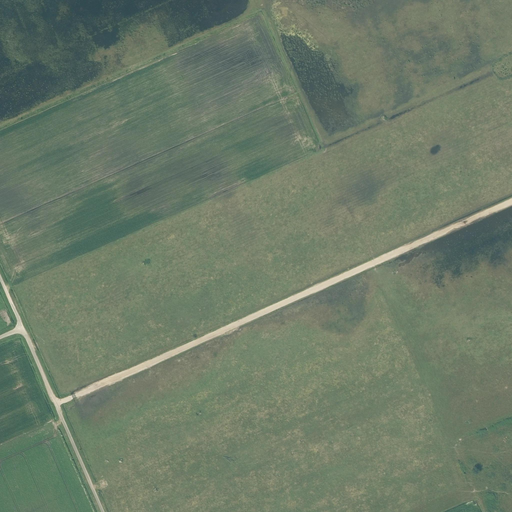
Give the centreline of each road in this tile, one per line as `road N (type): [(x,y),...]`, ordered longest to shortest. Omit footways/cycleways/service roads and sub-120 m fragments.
road 1 (track): [(511,201),(55,403)]
road 2 (unclassified): [(102,511),(22,327)]
